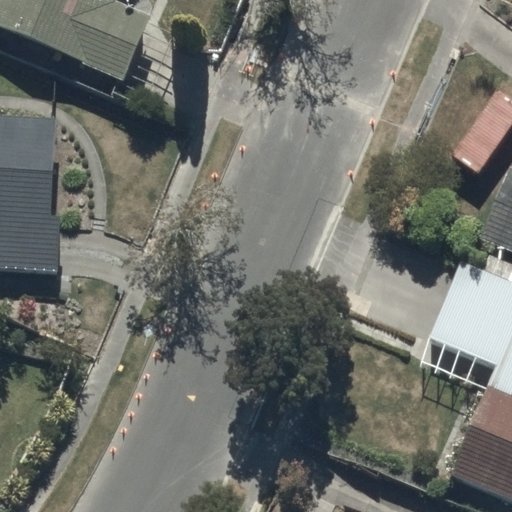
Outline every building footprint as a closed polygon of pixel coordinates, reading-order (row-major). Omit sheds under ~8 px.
[(0,0),(0,28),(128,79),(155,12),(123,0),(0,0)] [(0,268),(59,271),(66,117),(0,113),(0,268)] [(511,171),(510,171),(481,242),(511,254),(511,171)] [(511,384),(511,283),(455,260),(423,339),(491,367),(483,387),(507,397),(511,384)] [(511,399),(507,397),(483,387),(446,475),(511,502),(511,399)]
